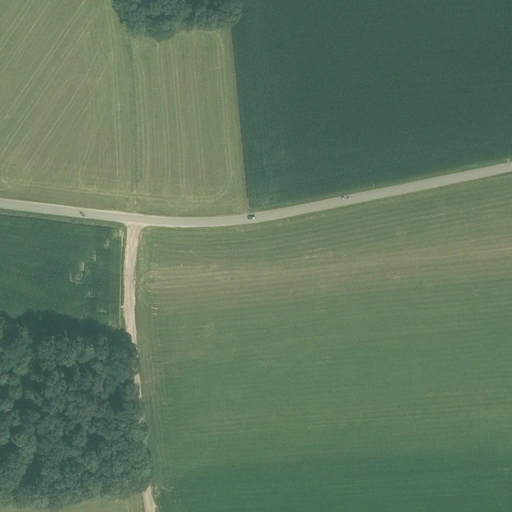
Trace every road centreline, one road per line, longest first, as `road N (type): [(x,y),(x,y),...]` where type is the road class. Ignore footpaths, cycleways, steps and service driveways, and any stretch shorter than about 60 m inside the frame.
road 1 (unclassified): [(511,166),(228,221),(0,202)]
road 2 (track): [(134,219),(135,372),(149,511)]
